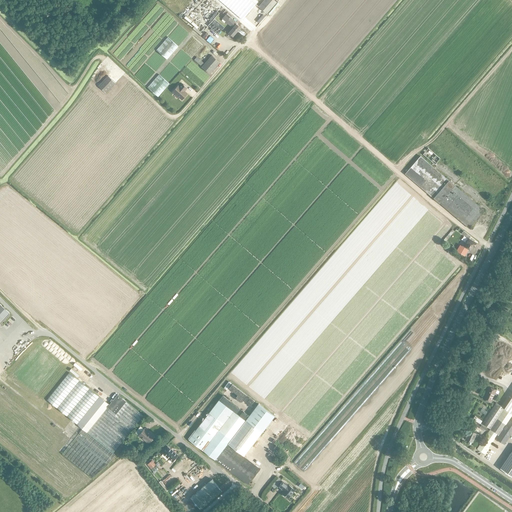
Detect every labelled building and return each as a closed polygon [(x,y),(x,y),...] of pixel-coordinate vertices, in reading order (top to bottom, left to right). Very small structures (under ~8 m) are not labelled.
[(219,0),(242,20),(256,4),(250,0),(219,0)] [(263,0),(258,6),(267,14),(276,2),(273,0),(263,0)] [(232,15),(228,12),(226,10),(221,15),(223,17),(222,18),(233,28),(228,33),(233,37),(240,28),(236,24),(237,23),(230,17),(232,15)] [(214,19),(208,25),(218,34),(224,27),(214,19)] [(201,67),(210,74),(220,62),(212,55),(201,67)] [(203,63),(196,57),(194,60),(201,66),(203,63)] [(106,93),(115,83),(108,76),(98,86),(106,93)] [(178,85),(172,91),(182,100),(187,94),(184,91),(187,88),(182,83),(179,86),(178,85)] [(428,148),(422,154),(435,164),(440,158),(428,148)] [(468,227),(469,227),(484,210),(448,180),(420,156),(405,173),(433,197),(433,198),(439,203),(439,202),(468,227)] [(463,243),(458,252),(461,254),(464,248),(465,247),(468,249),(469,248),(472,250),(476,243),(468,238),(464,244),(463,243)] [(0,323),(10,313),(0,304),(0,323)] [(77,424),(82,429),(62,454),(91,477),(107,465),(118,452),(116,450),(113,453),(143,415),(126,401),(116,414),(107,407),(109,404),(69,372),(47,399),(77,424)] [(496,390),(489,386),(483,398),(491,402),(496,390)] [(117,395),(109,404),(107,407),(116,414),(126,401),(117,395)] [(218,401),(189,439),(248,484),(260,468),(243,455),(274,415),(258,403),(244,421),(218,401)] [(482,423),(490,429),(505,408),(504,408),(496,402),(482,423)] [(504,444),(505,443),(511,432),(511,413),(505,408),(490,429),(477,449),(484,454),(491,443),(495,445),(498,440),(504,444)] [(140,426),(139,427),(135,432),(138,435),(148,444),(155,436),(145,428),(144,429),(140,426)] [(479,434),(469,430),(465,439),(468,440),(467,442),(467,443),(468,444),(469,445),(470,444),(471,444),(472,442),(475,437),(477,438),(479,434)] [(162,452),(173,461),(178,454),(167,446),(162,452)] [(511,450),(500,468),(511,476),(511,450)] [(152,460),(147,464),(151,468),(155,465),(152,460)] [(200,508),(207,503),(222,490),(212,479),(191,497),(200,508)] [(282,480),(278,486),(284,490),(282,493),(288,498),(295,489),(288,484),(287,484),(282,480)]
